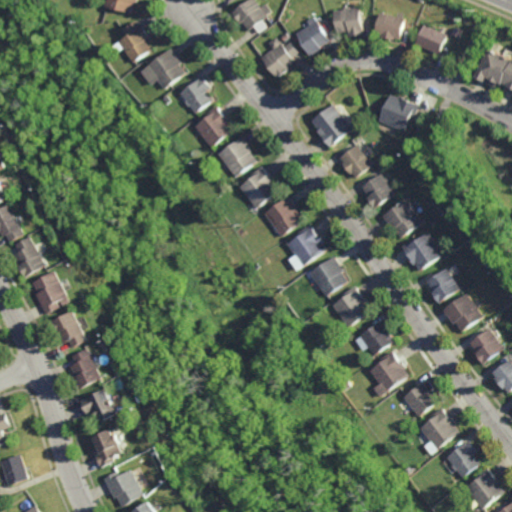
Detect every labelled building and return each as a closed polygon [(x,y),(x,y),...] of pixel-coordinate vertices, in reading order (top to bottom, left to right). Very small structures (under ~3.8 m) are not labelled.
[(138,0),(138,2),(135,1),(132,11),(108,5),(109,0),(138,0)] [(250,29),(244,20),(242,22),(235,11),(249,0),(257,0),(269,15),(250,29)] [(352,7),(362,6),(367,32),(352,35),(351,29),(340,31),(337,9),(346,8),(346,6),(352,5),(352,7)] [(402,38),(397,36),(397,38),(384,35),(385,33),(378,31),(383,11),(408,17),(402,38)] [(319,20),(320,19),(332,39),(322,45),(324,48),(312,55),(299,32),(312,24),(309,20),(316,16),(319,20)] [(142,25),(144,24),(153,36),(149,40),(155,47),(137,61),(125,46),(119,51),(114,45),(129,34),(125,29),(138,19),(142,25)] [(439,53),(419,43),(428,24),(449,34),(439,53)] [(460,36),(452,32),(456,26),(463,29),(460,36)] [(280,77),(265,56),(284,42),(298,60),(289,67),(290,69),(280,77)] [(168,88),(160,78),(154,83),(143,69),(173,47),(183,61),(181,63),(188,73),(168,88)] [(511,90),(505,87),(507,84),(500,81),(498,85),(490,81),(492,78),(490,77),(490,75),(489,74),(486,80),(476,75),(490,48),(511,59),(511,90)] [(198,112),(192,104),(191,105),(187,101),(189,99),(183,92),(204,75),(214,86),(209,90),(216,97),(198,112)] [(401,97),(402,95),(408,98),(408,99),(422,105),(416,117),(414,116),(408,130),(382,119),(393,94),(401,97)] [(169,103),(164,98),(167,95),(172,100),(169,103)] [(354,129),(333,146),(325,135),(324,135),(319,129),(321,128),(315,120),(336,104),(354,129)] [(227,115),(228,114),(234,121),(232,122),(238,130),(215,147),(199,126),(212,115),(210,113),(219,105),(227,115)] [(239,176),(222,153),(245,136),(255,149),(252,151),(260,161),(239,176)] [(358,177),(355,173),(354,174),(345,163),(347,162),(343,157),(360,144),(375,164),(358,177)] [(383,163),(380,159),(387,154),(390,157),(383,163)] [(2,170),(0,165),(0,162),(6,160),(9,167),(2,170)] [(275,179),(276,178),(279,183),(277,184),(282,191),(260,207),(244,185),(258,175),(256,172),(265,166),(275,179)] [(378,208),(370,197),(371,196),(365,187),(383,173),(398,194),(378,208)] [(0,201),(0,175),(10,196),(0,201)] [(284,235),(268,213),(291,196),(301,210),(299,211),(305,220),(284,235)] [(403,238),(396,228),(395,229),(386,216),(409,199),(425,223),(403,238)] [(28,233),(8,243),(3,231),(1,232),(0,229),(0,210),(13,204),(28,233)] [(454,215),(450,210),(456,206),(459,211),(454,215)] [(319,235),(321,234),(326,242),(325,243),(330,250),(300,271),(293,260),(298,256),(291,244),(303,236),(301,233),(313,225),(319,235)] [(439,248),(446,243),(451,249),(443,254),(444,255),(422,269),(418,263),(416,265),(413,261),(415,260),(405,245),(416,238),(419,242),(430,234),(439,248)] [(26,276),(21,264),(22,264),(17,254),(22,251),(19,244),(35,236),(49,265),(26,276)] [(351,281),(330,296),(314,273),(337,257),(347,271),(345,272),(351,281)] [(488,268),(485,264),(492,259),(495,263),(488,268)] [(438,303),(431,292),(433,291),(427,281),(447,268),(460,289),(438,303)] [(72,301),(65,305),(62,300),(59,301),(62,307),(48,314),(38,294),(40,293),(35,282),(58,271),(71,296),(70,296),(72,301)] [(366,297),(367,296),(372,303),(371,304),(375,310),(353,327),(337,306),(349,297),(347,295),(358,286),(366,297)] [(462,332),(455,322),(453,324),(444,310),(468,293),(484,316),(462,332)] [(89,340),(74,347),(70,341),(65,343),(61,333),(59,334),(53,322),(75,311),(89,340)] [(389,331),(391,330),(398,341),(378,355),(364,336),(383,322),(389,331)] [(483,364),(475,353),(477,352),(470,342),(489,329),(504,349),(483,364)] [(81,389),(75,376),(77,375),(72,365),(78,362),(75,355),(90,348),(105,377),(81,389)] [(405,365),(406,364),(409,369),(408,370),(412,376),(383,397),(377,389),(383,384),(374,371),(387,362),(385,359),(395,352),(405,365)] [(511,389),(508,393),(505,388),(503,389),(495,379),(497,377),(494,373),(510,360),(511,362),(511,389)] [(430,391),(439,402),(421,416),(408,398),(425,385),(430,391)] [(121,413),(103,422),(97,409),(90,413),(83,401),(108,388),(121,413)] [(450,418),(451,417),(457,425),(455,426),(460,432),(432,454),(426,447),(431,442),(421,429),(433,420),(430,417),(442,408),(450,418)] [(7,436),(9,436),(12,441),(0,446),(0,415),(8,412),(14,425),(4,430),(7,436)] [(115,435),(120,433),(125,444),(121,445),(125,453),(116,457),(118,461),(104,467),(99,454),(102,452),(95,436),(112,429),(115,435)] [(464,478),(458,471),(456,472),(453,467),(454,466),(448,459),(469,442),(477,452),(474,455),(481,465),(464,478)] [(13,485),(4,462),(24,454),(33,477),(13,485)] [(496,478),(497,477),(503,485),(501,486),(507,494),(483,511),(467,489),(477,482),(475,479),(489,469),(496,478)] [(148,495),(126,507),(120,497),(118,498),(108,478),(122,471),(124,475),(134,470),(148,495)] [(198,498),(195,492),(205,488),(207,494),(198,498)] [(158,511),(137,511),(158,497),(165,507),(158,511)]
